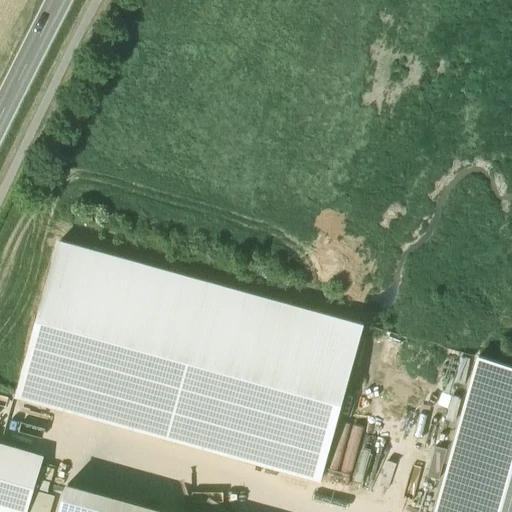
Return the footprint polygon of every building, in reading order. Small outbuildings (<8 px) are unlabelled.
[(363,324),(60,241),(17,396),(320,480),(344,393),(363,324)] [(421,391),(435,345),(395,334),(382,379),(421,391)] [(511,511),(511,363),(477,354),(433,511),(511,511)] [(26,511),(43,457),(0,445),(0,509),(8,511),(26,511)] [(52,468),(43,466),(36,489),(45,491),(52,468)] [(175,511),(69,483),(60,511),(175,511)] [(49,511),(54,495),(33,489),(26,511),(49,511)]
